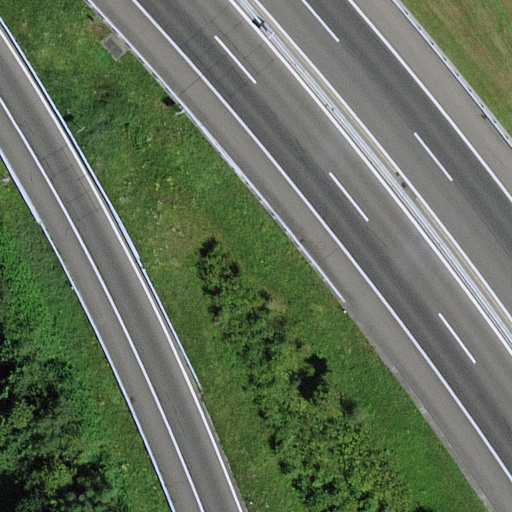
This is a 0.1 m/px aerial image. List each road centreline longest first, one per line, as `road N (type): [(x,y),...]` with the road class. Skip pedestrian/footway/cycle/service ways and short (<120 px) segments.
road 1 (motorway): [(180,0),(347,194),(511,417)]
road 2 (motorway): [(0,68),(118,275),(219,511)]
road 3 (motorway): [(511,261),(301,0)]
